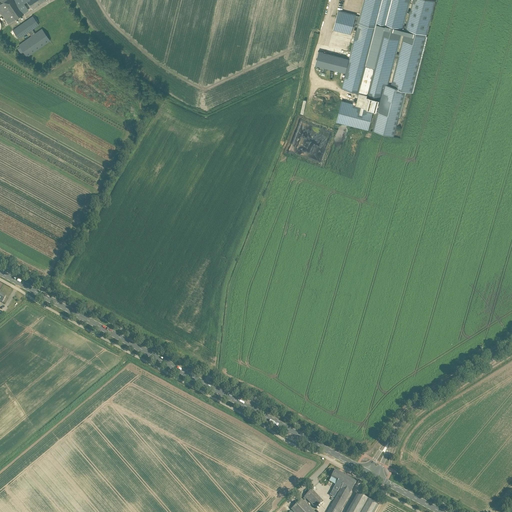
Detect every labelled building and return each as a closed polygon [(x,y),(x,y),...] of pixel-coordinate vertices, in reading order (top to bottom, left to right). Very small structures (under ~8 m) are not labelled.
[(0,4),(0,12),(9,24),(23,14),(23,15),(44,0),(0,0),(2,3),(0,4)] [(338,10),(333,29),(338,31),(351,34),(351,31),(353,26),(357,28),(349,58),(345,72),(346,72),(342,89),(359,93),(359,91),(363,93),(385,0),(364,0),(360,16),(356,15),(343,12),(338,10)] [(341,100),(336,122),(368,130),(373,111),(378,112),(373,131),(394,136),(406,91),(413,93),(428,36),(427,36),(432,16),(435,1),(431,0),(412,0),(410,11),(407,26),(405,32),(399,54),(398,58),(391,86),(388,85),(385,84),(379,107),(378,110),(377,109),(376,109),(356,104),(341,100)] [(358,97),(356,104),(376,109),(377,109),(380,98),(384,84),(385,84),(388,85),(391,72),(395,57),(398,58),(399,54),(396,53),(402,32),(405,32),(407,26),(404,25),(410,0),(385,0),(363,93),(359,91),(359,93),(359,94),(358,97)] [(13,30),(19,38),(28,32),(31,36),(19,45),(20,47),(18,49),(21,54),(24,52),(27,56),(50,40),(42,29),(35,33),(32,29),(39,24),(33,16),(13,30)] [(318,51),(315,64),(320,66),(336,70),(345,72),(349,58),(339,56),(324,52),(318,51)] [(343,484),(327,511),(341,511),(340,511),(354,486),(357,482),(336,470),(331,477),(338,481),(336,485),(333,489),(338,492),(340,488),(343,484)] [(324,502),(312,490),(305,497),(316,509),(324,502)] [(375,511),(379,505),(358,493),(347,511),(375,511)] [(313,511),(302,499),(291,509),(294,511),(313,511)]
